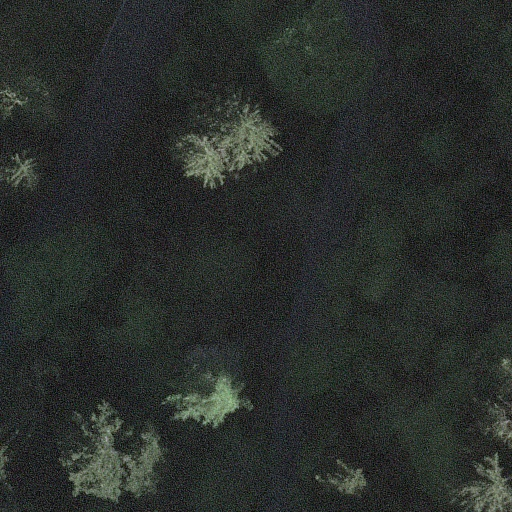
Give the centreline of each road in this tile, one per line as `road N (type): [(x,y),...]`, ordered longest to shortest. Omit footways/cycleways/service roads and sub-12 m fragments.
road 1 (track): [(351,0),(351,148),(266,511)]
road 2 (tertiary): [(150,0),(0,363)]
